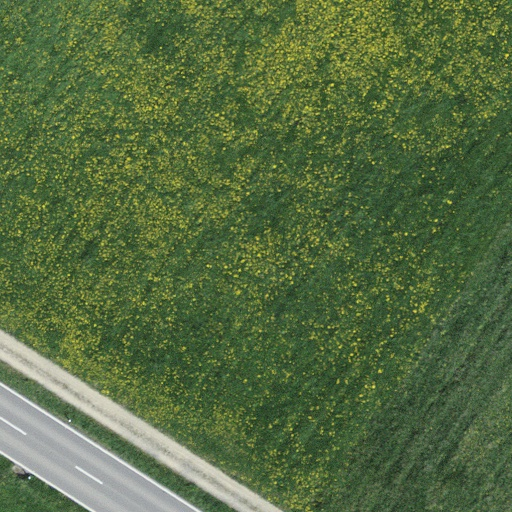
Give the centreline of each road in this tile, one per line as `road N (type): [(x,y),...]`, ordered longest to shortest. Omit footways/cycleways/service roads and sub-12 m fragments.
road 1 (track): [(257,511),(0,345)]
road 2 (secondary): [(144,511),(0,418)]
